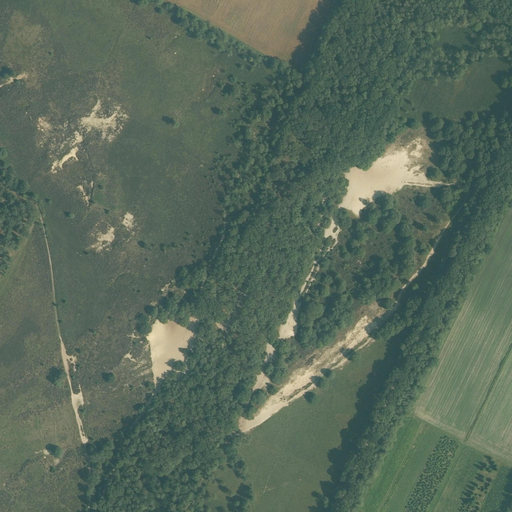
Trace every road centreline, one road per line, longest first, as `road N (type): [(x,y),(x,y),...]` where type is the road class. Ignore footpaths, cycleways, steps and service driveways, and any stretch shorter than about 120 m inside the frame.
road 1 (track): [(511,138),(333,511)]
road 2 (track): [(0,161),(33,200),(44,230),(87,450),(86,511)]
